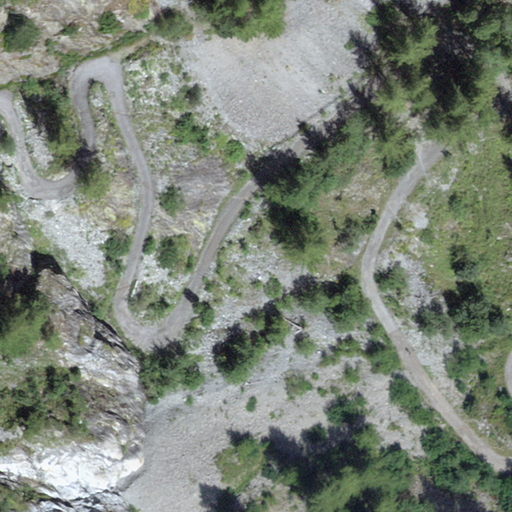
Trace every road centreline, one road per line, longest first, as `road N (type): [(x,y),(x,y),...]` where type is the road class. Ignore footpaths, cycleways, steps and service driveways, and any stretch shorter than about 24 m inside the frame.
road 1 (track): [(505,105),(497,66),(477,50),(443,51),(413,65),(255,180),(181,312),(148,333),(131,331),(119,312),(141,194),(110,77),(87,70),(74,163),(65,184),(48,189),(29,184),(0,107)]
road 2 (track): [(511,466),(471,439),(425,388),(373,301),(368,270),(398,193),(424,160),(496,121),(505,105)]
